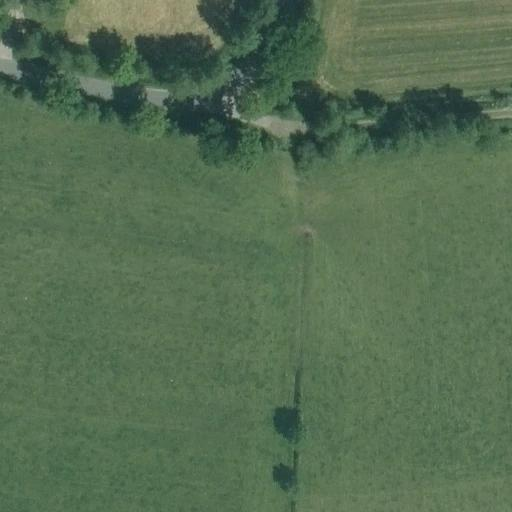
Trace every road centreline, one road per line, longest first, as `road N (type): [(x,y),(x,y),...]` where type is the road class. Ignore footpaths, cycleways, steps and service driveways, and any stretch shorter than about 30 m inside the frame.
road 1 (unclassified): [(228,95),(241,112),(270,124),(315,128),(511,112)]
road 2 (unclassified): [(0,66),(144,99),(228,95)]
